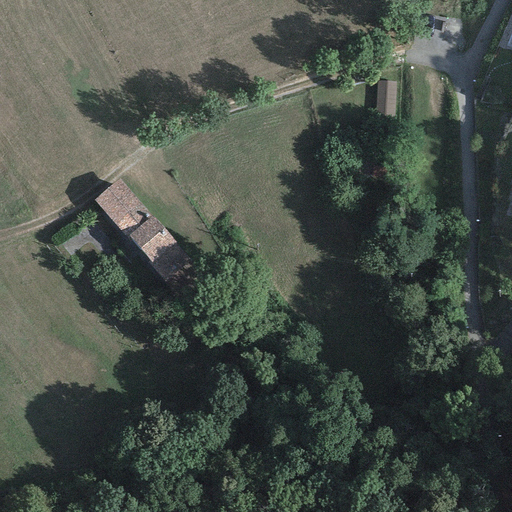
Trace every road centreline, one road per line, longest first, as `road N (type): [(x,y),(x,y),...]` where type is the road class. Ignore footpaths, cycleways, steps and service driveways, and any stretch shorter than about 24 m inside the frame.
road 1 (track): [(0,234),(248,106),(392,65),(474,62)]
road 2 (residential): [(477,385),(474,62)]
road 3 (residential): [(449,511),(477,385)]
